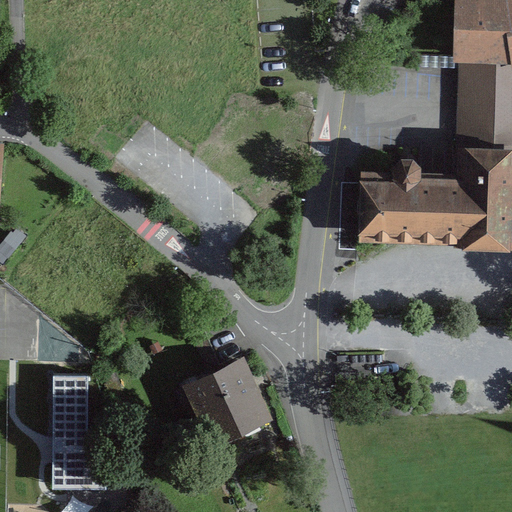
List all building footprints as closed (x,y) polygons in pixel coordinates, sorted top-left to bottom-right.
[(511,0),(454,0),(453,57),(455,57),(459,57),(457,141),(511,142),(511,0)] [(455,57),(453,57),(418,56),(418,66),(455,67),(455,57)] [(462,239),(462,242),(509,243),(509,240),(511,239),(511,142),(457,141),(456,166),(421,166),(421,159),(413,150),(401,150),(393,158),(393,165),(360,164),(360,171),(359,171),(358,184),(357,226),(359,226),(359,236),(399,237),(462,239)] [(26,234),(17,226),(13,231),(11,229),(0,241),(0,261),(2,263),(26,234)] [(219,362),(201,322),(188,328),(206,368),(219,362)] [(212,443),(273,415),(244,351),(219,362),(206,368),(183,379),(212,443)]
